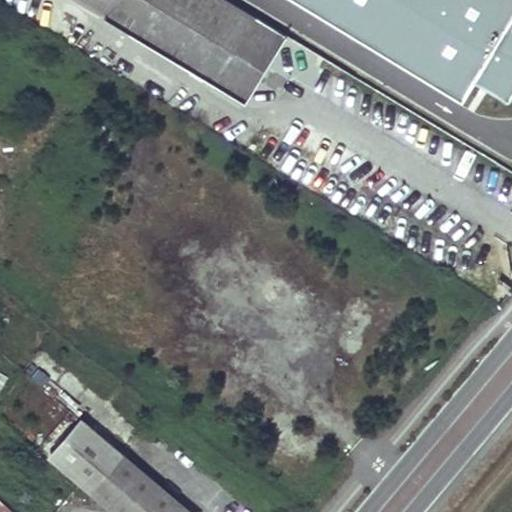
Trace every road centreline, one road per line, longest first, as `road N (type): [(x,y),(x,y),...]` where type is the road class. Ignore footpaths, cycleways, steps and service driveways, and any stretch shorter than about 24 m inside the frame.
road 1 (secondary): [(511,338),(366,511)]
road 2 (secondary): [(411,511),(511,394)]
